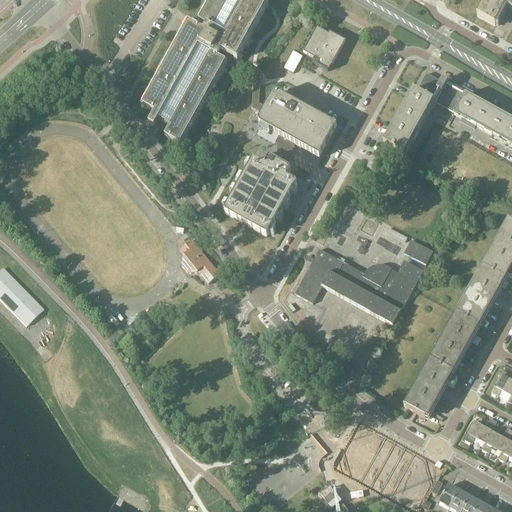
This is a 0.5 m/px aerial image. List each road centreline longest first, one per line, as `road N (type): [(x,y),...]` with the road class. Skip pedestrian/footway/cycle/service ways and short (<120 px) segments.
road 1 (residential): [(261,296),(103,80),(37,8)]
road 2 (residential): [(261,296),(406,53),(417,51)]
road 3 (residential): [(436,452),(333,383),(261,296)]
road 4 (residential): [(330,454),(256,356),(242,311),(261,296)]
road 5 (tertiary): [(358,0),(511,89)]
road 6 (tertiary): [(511,75),(377,0)]
